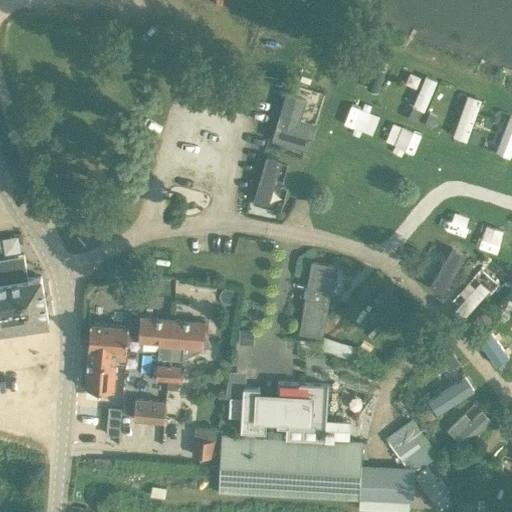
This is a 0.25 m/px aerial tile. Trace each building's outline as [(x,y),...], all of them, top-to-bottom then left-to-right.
[(377,55),(365,86),(380,92),(393,61),(377,55)] [(411,69),(406,82),(419,87),(424,74),(411,69)] [(426,108),(442,77),(429,70),(413,101),(426,108)] [(288,87),(273,136),(313,147),(321,118),(305,113),(311,94),(288,87)] [(467,89),(458,135),(475,138),(484,93),(467,89)] [(497,148),(511,153),(511,110),(497,148)] [(284,209),(290,184),(278,182),(285,154),(266,150),(254,201),(284,209)] [(506,260),(511,249),(511,234),(501,227),(488,250),(506,260)] [(454,242),(433,282),(448,290),(469,250),(454,242)] [(28,278),(24,254),(0,258),(0,328),(48,321),(41,276),(28,278)] [(322,337),(326,315),(335,263),(309,258),(297,332),(322,337)] [(489,287),(471,274),(453,300),(470,313),(489,287)] [(88,345),(115,347),(114,360),(126,361),(126,339),(158,341),(157,357),(169,358),(172,317),(140,315),(139,325),(90,321),(88,345)] [(205,320),(172,317),(169,358),(181,359),(209,345),(204,335),(205,320)] [(508,368),(511,364),(511,346),(490,322),(477,334),(508,368)] [(88,345),(84,387),(113,389),(114,360),(115,347),(88,345)] [(154,380),(167,381),(168,365),(157,364),(154,380)] [(180,381),(180,366),(168,365),(167,381),(180,381)] [(361,463),(362,441),(349,440),(350,420),(325,419),(327,383),(277,381),(276,389),(259,389),(259,386),(242,385),(242,396),(229,395),(228,415),(240,416),(240,429),(265,430),(265,419),(276,419),(276,423),(286,424),(286,436),(220,433),(217,491),(359,499),(359,507),(407,509),(410,473),(414,470),(440,506),(452,498),(426,461),(438,453),(412,417),(384,437),(405,465),(361,463)] [(445,407),(475,392),(470,381),(440,396),(445,407)] [(415,408),(422,403),(414,392),(406,397),(415,408)] [(133,418),(164,421),(166,400),(135,397),(133,418)] [(111,434),(124,434),(125,403),(111,403),(111,434)] [(491,418),(482,407),(471,417),(464,411),(447,428),(463,445),(491,418)] [(210,453),(211,435),(197,435),(196,452),(210,453)]
